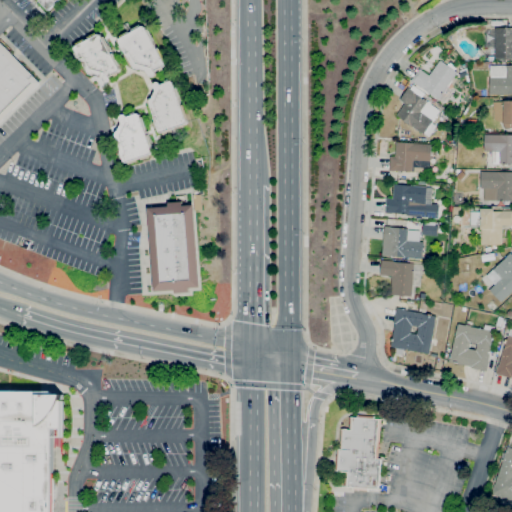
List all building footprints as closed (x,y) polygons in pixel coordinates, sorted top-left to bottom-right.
[(39,0),(59,0),(49,10),(40,1),(39,0)] [(138,69),(135,68),(133,66),(131,67),(125,54),(126,53),(124,50),(123,51),(119,45),(121,44),(120,41),(120,39),(122,38),(121,36),(128,31),(130,33),(143,26),(145,27),(166,63),(165,66),(162,67),(164,69),(160,71),(158,69),(154,72),(155,73),(155,76),(153,77),(150,76),(147,72),(140,68),(138,69)] [(511,59),(495,59),(495,28),(511,28),(511,59)] [(94,74),(92,74),(89,73),(80,57),(78,59),(75,53),(77,52),(75,49),(76,46),(77,45),(76,43),(84,39),(85,41),(89,39),(88,37),(96,33),(97,35),(98,34),(101,35),(120,69),(119,71),(118,72),(119,74),(114,77),(113,75),(109,77),(109,78),(109,81),(107,82),(104,81),(102,77),(94,74)] [(0,39),(11,50),(10,52),(40,83),(0,122),(0,39)] [(438,100),(411,80),(419,68),(429,75),(440,60),(457,73),(438,100)] [(511,94),(490,94),(490,65),(511,65),(511,94)] [(156,91),(154,85),(155,83),(157,82),(160,83),(161,85),(166,83),(165,81),(169,79),(170,82),(171,81),(173,82),(187,122),(186,124),(184,124),(185,127),(174,130),(173,128),(172,129),(173,131),(164,134),(163,132),(162,132),(159,131),(158,127),(156,128),(154,122),(156,121),(149,102),(150,99),(152,98),(156,91)] [(429,137),(424,133),(424,134),(397,115),(405,103),(400,100),(408,88),(440,111),(431,123),(436,126),(429,137)] [(504,123),(495,120),(494,120),(494,102),(504,102),(504,101),(511,101),(511,128),(504,128),(504,123)] [(446,121),(439,116),(442,110),(450,115),(446,121)] [(126,115),(127,117),(132,115),(131,113),(135,111),(136,114),(137,113),(140,115),(141,117),(143,116),(148,131),(146,131),(153,151),(151,154),(150,154),(151,157),(141,160),(141,158),(137,159),(138,161),(129,164),(128,162),(127,162),(124,161),(124,159),(121,159),(117,147),(119,146),(115,134),(117,131),(119,131),(122,123),(120,117),(122,115),(124,114),(126,115)] [(511,164),(500,164),(500,152),(484,151),(485,134),(511,134),(511,164)] [(429,173),(389,170),(390,156),(395,156),(396,142),(431,144),(429,173)] [(511,201),(484,201),(484,188),(481,188),(481,171),(511,171),(511,201)] [(425,217),(407,216),(407,214),(385,213),(386,198),(393,198),(394,184),(427,186),(425,217)] [(175,294),(175,290),(154,292),(148,207),(168,205),(168,202),(182,201),(182,206),(194,205),(200,287),(189,288),(189,292),(175,294)] [(502,245),(481,245),(481,227),(470,227),(470,212),(481,212),(481,209),(493,209),(493,211),(511,211),(511,225),(502,225),(502,245)] [(422,259),(393,256),(382,255),(385,226),(408,229),(407,230),(420,231),(419,241),(424,241),(422,259)] [(511,291),(501,302),(490,290),(495,284),(486,275),(510,253),(511,255),(511,291)] [(411,296),(390,294),(392,276),(381,275),(382,260),(414,262),(411,296)] [(391,346),(395,323),(394,323),(397,307),(406,309),(407,304),(416,305),(415,312),(428,314),(429,313),(432,314),(432,315),(437,316),(429,355),(414,352),(414,351),(391,346)] [(487,371),(471,368),(471,366),(449,362),(451,353),(452,353),(458,324),(465,325),(466,324),(471,325),(471,326),(484,329),(485,324),(495,327),(493,336),(495,336),(494,340),(493,340),(487,371)] [(511,376),(511,378),(495,373),(498,363),(500,364),(508,335),(511,336),(511,376)] [(0,511),(0,390),(49,391),(49,394),(64,395),(63,437),(62,437),(62,429),(53,429),(52,511),(0,511)] [(387,493),(381,492),(381,489),(347,486),(349,472),(338,471),(340,449),(342,449),(344,429),(352,430),(353,417),(379,419),(376,459),(381,459),(379,484),(388,485),(387,493)] [(511,501),(492,494),(508,446),(511,447),(511,501)]
